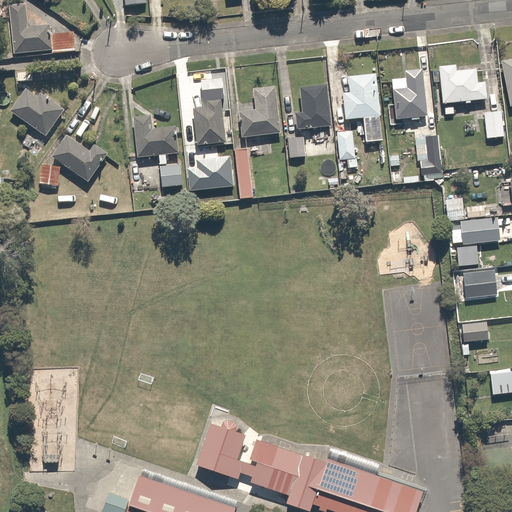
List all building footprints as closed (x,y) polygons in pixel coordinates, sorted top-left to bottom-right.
[(28,0),(44,11),(52,0),(28,0)] [(143,0),(116,0),(117,11),(143,11),(143,0)] [(26,11),(9,11),(10,58),(49,57),(48,33),(26,34),(26,11)] [(75,33),(52,33),(52,59),(75,59),(75,33)] [(511,64),(499,66),(507,112),(511,111),(511,64)] [(456,69),(439,70),(441,109),(490,107),(489,86),(479,86),(479,73),(456,74),(456,69)] [(425,124),(421,72),(403,73),(404,83),(389,84),(392,127),(425,124)] [(339,99),(341,125),(379,123),(376,79),(347,82),(348,99),(339,99)] [(328,133),(325,92),(297,94),(298,119),(292,119),(292,135),(328,133)] [(278,140),(273,93),(248,96),(250,117),(236,118),(238,144),(278,140)] [(26,94),(8,120),(44,144),(66,111),(40,94),(36,101),(26,94)] [(224,146),(217,100),(205,102),(206,112),(189,114),(194,150),(224,146)] [(500,117),(484,118),(485,143),(501,143),(500,117)] [(150,120),(133,122),(136,164),(180,161),(178,133),(151,135),(150,120)] [(364,133),(356,133),(356,148),(365,148),(364,133)] [(350,138),(336,139),(337,164),(351,163),(350,138)] [(68,139),(53,163),(92,187),(110,156),(97,148),(93,155),(68,139)] [(438,181),(436,142),(426,143),(427,167),(417,168),(418,182),(438,181)] [(299,144),(284,145),(285,164),(300,163),(299,144)] [(246,155),(234,156),(238,204),(249,203),(246,155)] [(185,170),(160,172),(161,192),(186,191),(185,170)] [(36,172),(36,190),(59,191),(60,172),(36,172)] [(461,203),(443,204),(444,227),(462,227),(461,203)] [(468,207),(468,218),(485,217),(485,206),(468,207)] [(461,228),(461,251),(498,250),(498,228),(461,228)] [(457,280),(459,304),(494,302),(493,278),(457,280)] [(486,328),(461,331),(463,345),(487,342),(486,328)] [(511,377),(489,379),(491,402),(511,400),(511,377)] [(220,428),(209,424),(195,465),(230,477),(238,479),(240,473),(251,477),(255,466),(237,460),(242,444),(261,451),(263,444),(244,437),(245,436),(234,432),(236,427),(233,422),(227,420),(222,422),(220,428)] [(323,463),(263,442),(263,444),(261,451),(255,466),(251,477),(249,483),(287,496),(284,503),(309,511),(312,504),(320,507),(319,510),(323,511),(324,511),(326,509),(333,511),(415,511),(422,492),(325,458),(323,463)] [(233,511),(235,508),(138,476),(126,511),(233,511)] [(124,511),(128,500),(108,493),(101,511),(124,511)]
